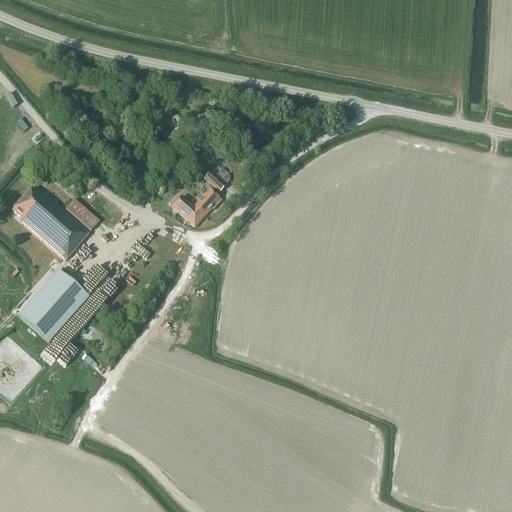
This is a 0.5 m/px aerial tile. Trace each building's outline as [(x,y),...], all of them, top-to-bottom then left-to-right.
[(134,181),(141,173),(130,163),(123,172),(134,181)] [(225,186),(215,177),(211,173),(204,181),(219,194),(226,186),(225,186)] [(219,173),(215,177),(225,186),(229,182),(219,173)] [(43,197),(32,188),(11,212),(22,221),(20,224),(64,263),(88,234),(44,195),(43,197)] [(192,208),(203,218),(211,210),(212,211),(220,202),(208,191),(193,208),(192,208)] [(192,208),(193,208),(181,198),(171,209),(193,229),(203,218),(192,208)] [(48,345),(88,300),(57,273),(17,318),(48,345)] [(104,355),(112,344),(90,327),(82,338),(104,355)]
